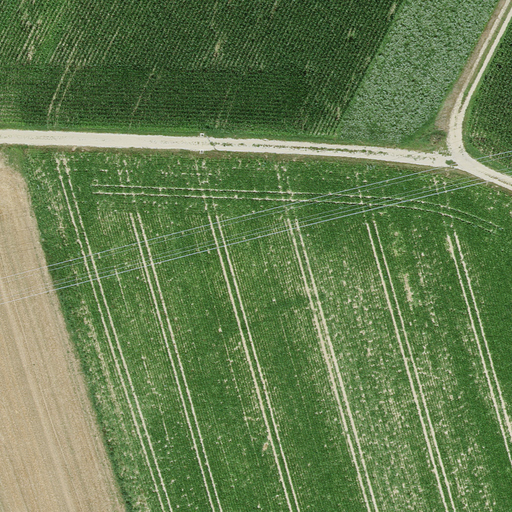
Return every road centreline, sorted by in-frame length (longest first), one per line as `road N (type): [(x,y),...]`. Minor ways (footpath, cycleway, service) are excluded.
road 1 (track): [(469,162),(0,148)]
road 2 (track): [(511,6),(469,88),(459,143),(479,184),(511,195)]
